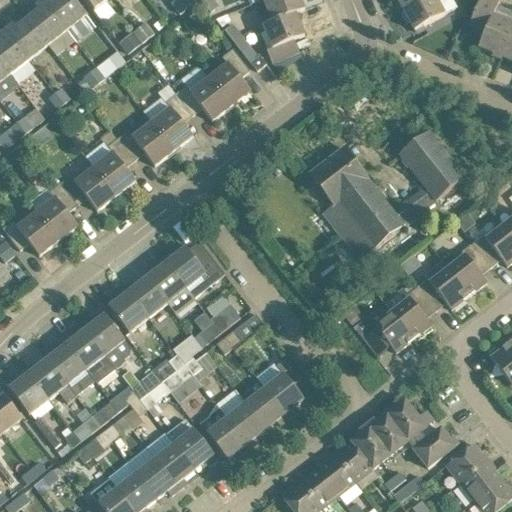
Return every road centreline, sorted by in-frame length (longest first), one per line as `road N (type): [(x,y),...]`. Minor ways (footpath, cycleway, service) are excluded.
road 1 (residential): [(365,405),(328,356),(311,350),(187,191)]
road 2 (residential): [(0,345),(187,191)]
road 3 (residential): [(187,191),(365,46)]
road 4 (residential): [(230,511),(365,405)]
road 5 (residential): [(365,46),(511,109)]
